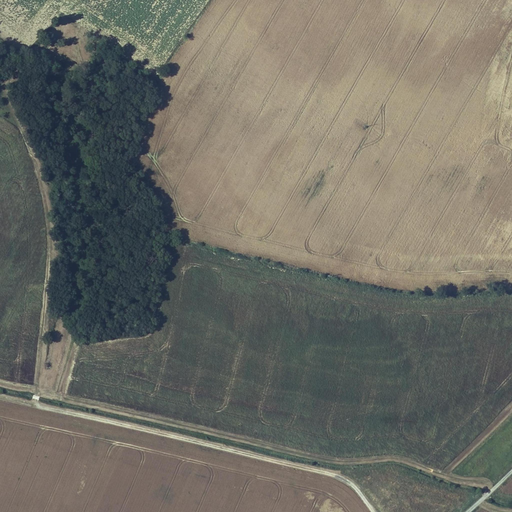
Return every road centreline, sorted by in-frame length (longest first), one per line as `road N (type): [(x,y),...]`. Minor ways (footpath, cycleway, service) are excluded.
road 1 (track): [(379,511),(342,476),(0,394)]
road 2 (track): [(33,402),(48,232),(38,173),(5,89),(29,65)]
